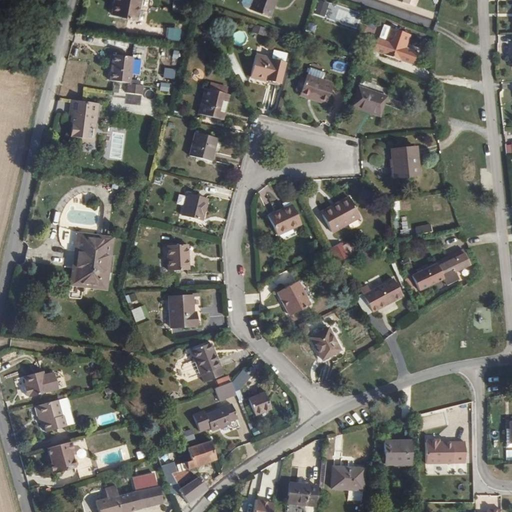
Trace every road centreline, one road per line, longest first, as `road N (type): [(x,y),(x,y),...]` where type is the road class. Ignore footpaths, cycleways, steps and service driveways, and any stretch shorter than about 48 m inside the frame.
road 1 (residential): [(483,0),(511,323)]
road 2 (residential): [(0,288),(72,0)]
road 3 (residential): [(329,414),(242,329),(231,245),(248,174)]
road 4 (residential): [(197,511),(329,414)]
road 5 (residential): [(329,414),(481,366)]
road 6 (unclassified): [(481,366),(482,471),(511,485)]
road 7 (residential): [(248,174),(259,129),(343,145)]
